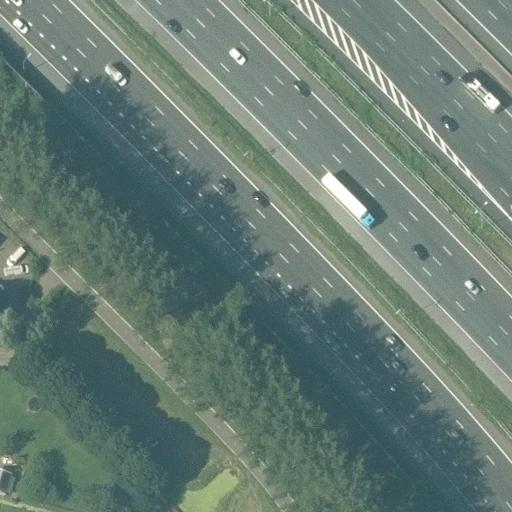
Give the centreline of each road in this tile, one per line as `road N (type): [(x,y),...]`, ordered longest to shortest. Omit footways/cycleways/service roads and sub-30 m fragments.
road 1 (motorway): [(35,0),(409,381),(511,502)]
road 2 (motorway): [(173,0),(511,342)]
road 3 (unclassified): [(289,511),(246,452),(0,205)]
road 4 (motorway): [(511,161),(346,0)]
